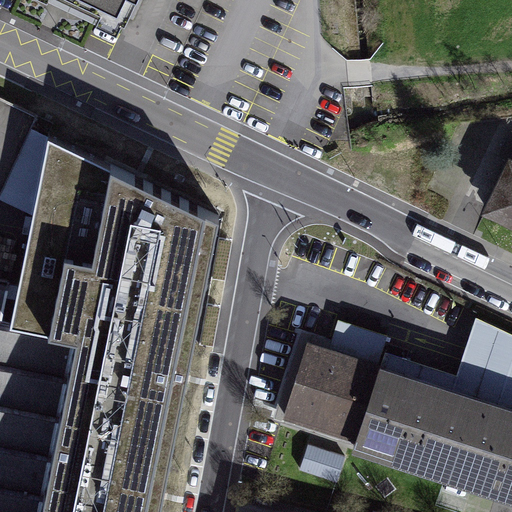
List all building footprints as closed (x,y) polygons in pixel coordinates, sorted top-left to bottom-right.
[(136,0),(39,0),(58,9),(118,38),(136,0)] [(0,194),(3,196),(36,122),(0,104),(0,194)] [(50,139),(5,323),(82,337),(45,511),(164,511),(179,433),(221,213),(50,139)] [(511,157),(485,219),(511,230),(511,157)] [(12,293),(0,290),(0,511),(45,511),(82,337),(5,323),(12,293)] [(511,333),(478,317),(460,373),(382,350),(375,364),(511,407),(511,333)] [(335,433),(363,355),(287,329),(273,370),(260,407),(323,429),(335,433)] [(511,407),(375,364),(351,441),(511,491),(511,407)] [(307,448),(300,471),(337,482),(344,459),(307,448)]
